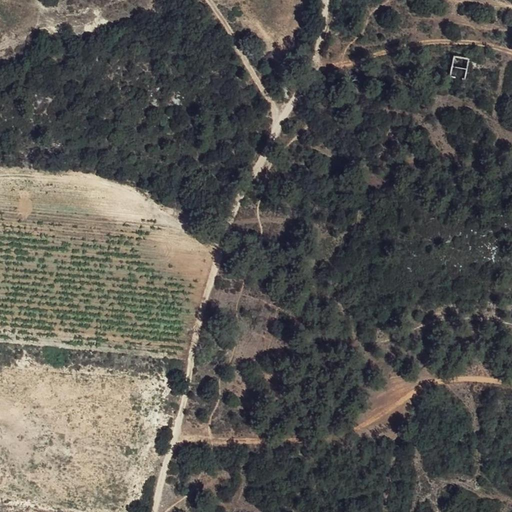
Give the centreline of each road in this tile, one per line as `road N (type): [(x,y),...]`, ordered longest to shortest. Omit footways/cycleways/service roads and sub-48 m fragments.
road 1 (track): [(158,511),(229,230),(318,64),(335,0)]
road 2 (track): [(511,44),(440,38),(318,64)]
road 3 (track): [(213,0),(286,120)]
